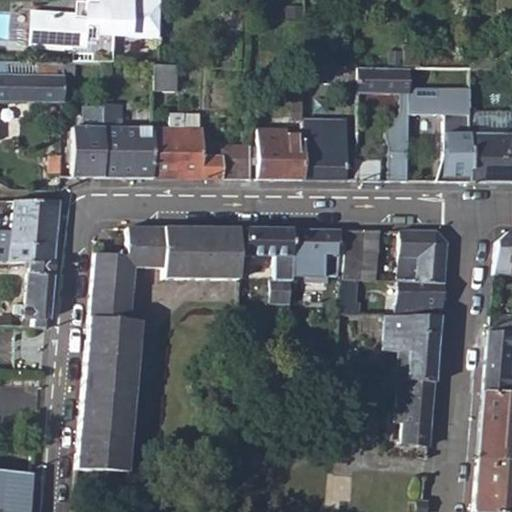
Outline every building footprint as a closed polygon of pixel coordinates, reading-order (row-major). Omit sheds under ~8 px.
[(69,16),(29,15),(27,46),(67,48),(66,64),(109,65),(109,34),(156,36),(158,1),(124,0),(81,0),(82,9),(69,8),(69,16)] [(58,64),(0,62),(0,100),(59,102),(58,64)] [(155,66),(149,66),(149,95),(171,95),(171,67),(155,66)] [(357,68),(302,68),(301,81),(357,81),(357,68)] [(402,69),(357,68),(357,81),(357,94),(397,94),(406,94),(406,69),(402,69)] [(478,92),(468,92),(468,111),(478,112),(478,92)] [(385,134),(385,135),(386,183),(405,183),(406,94),(397,94),(397,117),(388,127),(385,134)] [(301,100),(292,100),(292,121),(301,121),(301,100)] [(117,106),(99,106),(99,109),(99,180),(149,181),(148,131),(109,131),(109,121),(117,121),(117,106)] [(82,130),(69,130),(68,179),(99,180),(99,109),(82,109),(82,130)] [(478,112),(468,111),(468,155),(468,184),(511,183),(511,136),(479,137),(478,112)] [(164,131),(148,131),(149,181),(221,181),(222,159),(199,159),(199,132),(195,132),(178,132),(178,118),(165,118),(164,131)] [(195,118),(178,118),(178,132),(195,132),(195,118)] [(319,137),(301,137),(300,182),(343,183),(343,123),(319,123),(319,137)] [(285,132),(257,132),(256,182),(300,182),(301,137),(285,137),(285,132)] [(468,155),(437,155),(436,183),(468,184),(468,155)] [(10,202),(7,246),(53,247),(57,203),(10,202)] [(122,260),(121,275),(128,275),(129,269),(145,270),(147,230),(124,230),(122,260)] [(238,231),(147,230),(145,270),(162,270),(162,280),(236,281),(238,231)] [(291,231),(244,231),(242,257),(245,257),(244,268),(249,268),(249,258),(271,259),(270,269),(267,304),(288,305),(288,298),(291,231)] [(338,232),(291,231),(288,298),(300,298),(300,291),(301,280),(324,280),(323,287),(329,287),(335,287),(338,232)] [(361,233),(345,232),(342,281),(350,282),(354,282),(358,282),(361,233)] [(361,233),(358,282),(377,282),(378,233),(361,233)] [(396,233),(394,258),(396,258),(408,259),(406,282),(440,283),(443,244),(433,233),(396,233)] [(494,245),(491,277),(511,277),(511,234),(505,234),(494,245)] [(7,246),(5,265),(25,266),(51,266),(53,247),(7,246)] [(93,251),(74,469),(123,472),(134,320),(125,320),(128,275),(121,275),(122,260),(118,260),(114,253),(93,251)] [(271,259),(249,258),(249,268),(270,269),(271,259)] [(396,258),(394,283),(406,282),(408,259),(396,258)] [(10,321),(10,328),(21,328),(45,330),(51,266),(25,266),(21,306),(12,305),(11,314),(20,315),(20,322),(10,321)] [(324,280),(301,280),(300,291),(328,292),(329,287),(323,287),(324,280)] [(342,281),(340,308),(340,317),(356,317),(356,305),(352,305),(354,282),(350,282),(342,281)] [(392,306),(391,317),(392,317),(437,318),(440,283),(406,282),(394,283),(392,306)] [(11,314),(10,321),(20,322),(20,315),(11,314)] [(391,317),(385,317),(385,327),(408,329),(407,339),(401,338),(401,348),(406,349),(404,382),(431,384),(437,318),(392,317),(391,317)] [(511,320),(487,321),(486,334),(511,335),(511,333),(511,320)] [(486,334),(481,394),(505,396),(507,370),(511,370),(511,348),(510,349),(511,335),(486,334)] [(263,348),(262,356),(285,357),(286,343),(275,343),(274,348),(263,348)] [(285,357),(284,370),(284,374),(337,377),(337,358),(285,357)] [(404,382),(381,381),(381,389),(393,390),(391,422),(400,423),(398,444),(425,447),(431,384),(404,382)] [(481,394),(475,461),(511,464),(511,396),(505,396),(481,394)] [(0,511),(28,511),(35,448),(0,444),(0,511)] [(511,511),(511,464),(475,461),(470,511),(511,511)]
